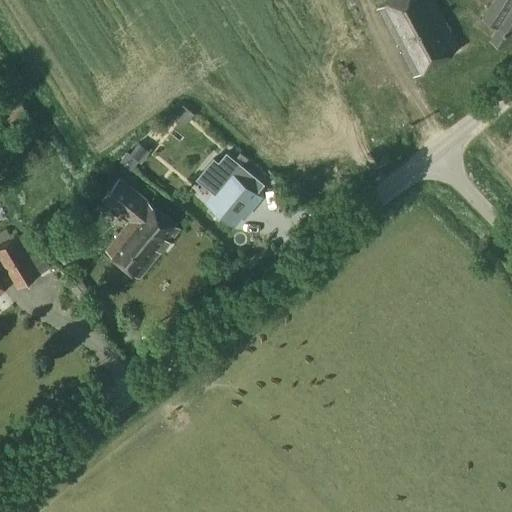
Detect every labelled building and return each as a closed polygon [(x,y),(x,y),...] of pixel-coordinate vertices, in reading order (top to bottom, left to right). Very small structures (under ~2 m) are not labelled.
[(462,47),(435,0),(389,0),(377,7),(415,74),(462,47)] [(511,0),(495,0),(484,18),(499,28),(491,40),(505,48),(511,37),(511,0)] [(184,120),(216,149),(227,137),(184,99),(167,119),(177,128),(184,120)] [(32,120),(20,100),(0,112),(0,116),(11,134),(32,120)] [(128,151),(121,160),(130,167),(137,158),(128,151)] [(214,157),(198,177),(216,192),(208,201),(234,222),(242,213),(245,216),(253,207),(249,203),(257,194),(255,192),(263,182),(227,152),(219,161),(214,157)] [(181,227),(120,176),(102,199),(130,222),(106,250),(139,277),(181,227)] [(17,237),(0,246),(0,256),(18,287),(39,274),(17,237)] [(91,294),(81,279),(71,285),(82,301),(91,294)]
